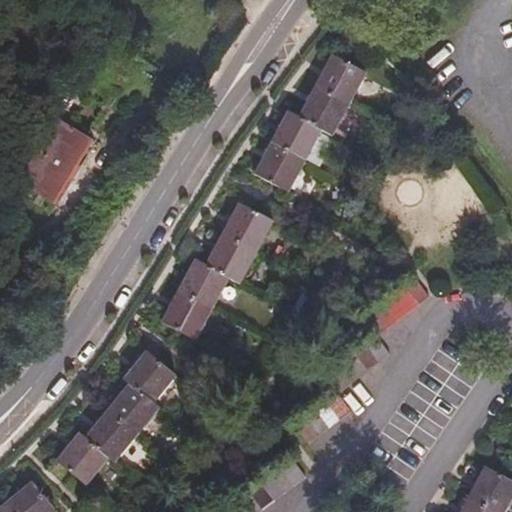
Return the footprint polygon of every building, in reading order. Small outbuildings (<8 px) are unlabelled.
[(321,132),(330,138),(363,75),(328,57),(294,118),(286,114),(251,178),(285,197),(321,132)] [(95,148),(48,118),(9,180),(56,209),(95,148)] [(270,226),(236,209),(202,269),(194,265),(159,325),(194,344),(228,283),(237,288),(270,226)] [(428,300),(412,279),(360,320),(371,338),(319,377),(330,393),(290,425),(307,447),(348,416),(336,399),(388,360),(376,340),(428,300)] [(79,437),(55,465),(83,489),(107,460),(113,465),(157,412),(151,406),(174,379),(145,355),(123,383),(127,387),(84,440),(79,437)] [(235,500),(242,511),(264,511),(304,481),(289,460),(235,500)] [(506,511),(511,502),(511,484),(485,470),(462,511),(506,511)] [(0,511),(51,511),(30,485),(0,509),(0,511)]
